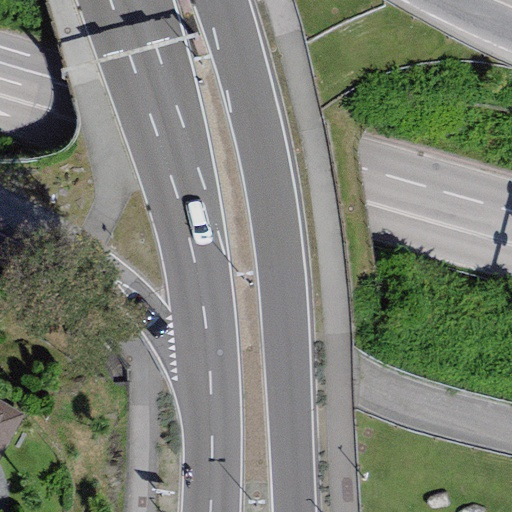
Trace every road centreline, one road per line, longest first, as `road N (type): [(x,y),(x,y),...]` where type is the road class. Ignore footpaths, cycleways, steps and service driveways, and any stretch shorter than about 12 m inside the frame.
road 1 (primary): [(511,215),(337,144),(0,48)]
road 2 (primary): [(0,127),(511,275)]
road 3 (primary): [(511,215),(0,73)]
road 4 (secondary): [(294,511),(257,163),(217,0)]
road 5 (secondary): [(135,0),(194,248),(208,428)]
road 6 (primary): [(0,208),(98,270),(147,314),(208,428)]
